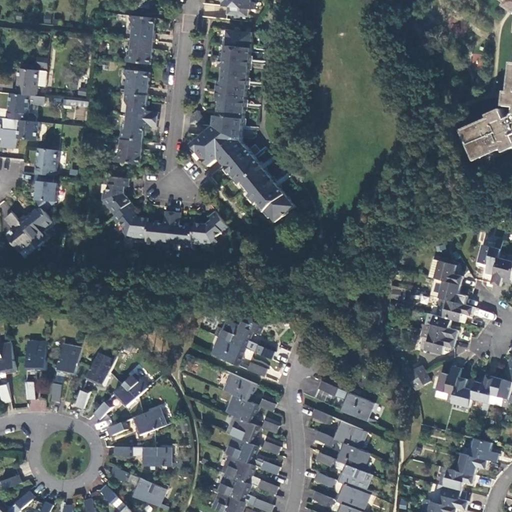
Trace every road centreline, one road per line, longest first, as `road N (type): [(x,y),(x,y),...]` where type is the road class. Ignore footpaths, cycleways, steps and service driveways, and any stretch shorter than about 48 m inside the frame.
road 1 (residential): [(171,184),(193,0)]
road 2 (residential): [(92,438),(96,459),(86,478),(55,484),(34,461),(37,440),(53,425)]
road 3 (residential): [(292,511),(300,363)]
road 4 (residential): [(300,363),(331,375),(351,369),(357,341),(327,324)]
